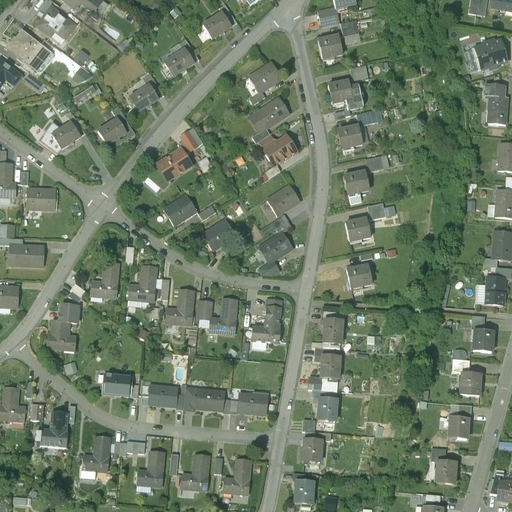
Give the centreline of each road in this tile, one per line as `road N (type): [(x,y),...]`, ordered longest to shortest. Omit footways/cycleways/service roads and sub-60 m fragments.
road 1 (residential): [(278,441),(129,427),(74,401),(9,345)]
road 2 (residential): [(305,292),(320,174),(288,3)]
road 3 (residential): [(288,3),(167,121),(100,209)]
road 4 (residential): [(305,292),(206,273),(100,209)]
road 5 (residential): [(100,209),(9,345)]
road 6 (residential): [(471,511),(511,360)]
road 7 (residential): [(278,441),(305,292)]
road 8 (residential): [(100,209),(0,132)]
